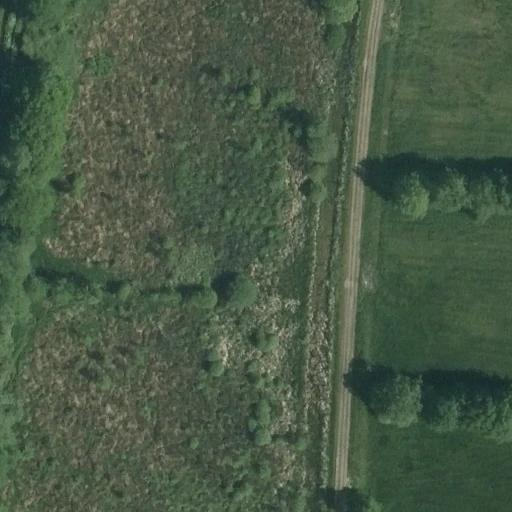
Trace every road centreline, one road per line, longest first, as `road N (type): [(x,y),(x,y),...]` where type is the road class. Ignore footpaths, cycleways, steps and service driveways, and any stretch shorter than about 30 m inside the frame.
road 1 (track): [(339,511),(378,0)]
road 2 (track): [(24,0),(0,148)]
